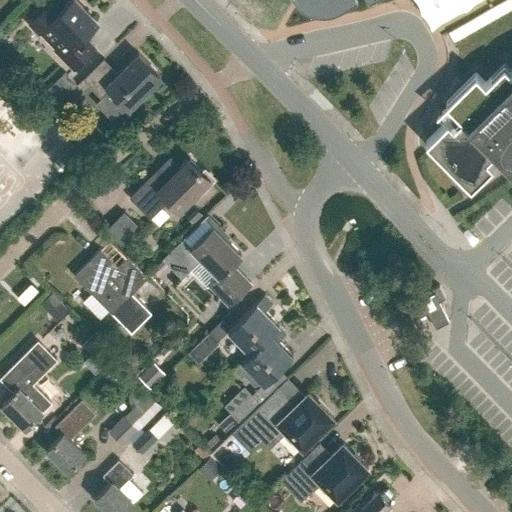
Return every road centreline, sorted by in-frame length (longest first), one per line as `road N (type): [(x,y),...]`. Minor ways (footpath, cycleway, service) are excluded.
road 1 (residential): [(473,511),(386,418),(302,242),(299,212),(351,166)]
road 2 (residential): [(0,267),(118,151),(267,75)]
road 3 (residential): [(458,273),(351,166)]
road 4 (residential): [(351,166),(267,75)]
